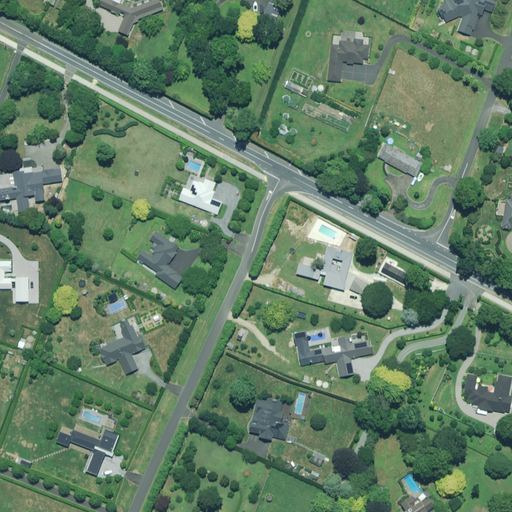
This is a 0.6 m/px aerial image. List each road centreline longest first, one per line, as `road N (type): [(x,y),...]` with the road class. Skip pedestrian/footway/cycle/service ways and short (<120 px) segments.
road 1 (residential): [(284,172),(133,511)]
road 2 (residential): [(0,21),(284,172)]
road 3 (residential): [(432,250),(511,42)]
road 4 (residential): [(284,172),(432,250)]
